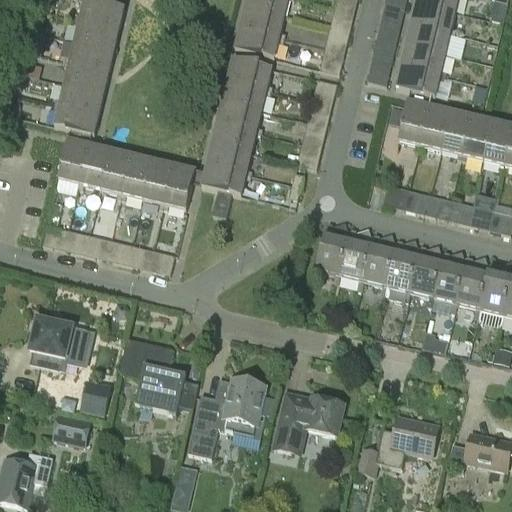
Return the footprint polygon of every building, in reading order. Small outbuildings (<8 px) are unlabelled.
[(45,9),(47,0),(38,0),(36,7),(45,9)] [(295,2),(285,0),(248,0),(246,13),(285,22),(289,6),(294,7),(295,2)] [(418,0),(416,8),(455,17),(459,1),(465,3),(465,0),(418,0)] [(407,6),(388,2),(386,9),(406,14),(407,6)] [(75,24),(121,35),(126,14),(86,4),(82,21),(76,20),(75,24)] [(411,30),(456,40),(457,36),(451,35),(455,17),(416,8),(411,30)] [(285,22),(246,13),(241,34),(285,44),(286,39),(281,38),(285,22)] [(505,19),(492,16),(489,25),(503,28),(505,19)] [(29,35),(44,39),(46,28),(32,24),(29,35)] [(121,35),(75,24),(74,29),(80,30),(76,47),(116,56),(121,35)] [(330,33),(350,38),(352,30),(332,25),(330,33)] [(406,51),(445,60),(448,44),(455,45),(456,40),(411,30),(406,51)] [(348,45),(350,38),(330,33),(328,41),(348,45)] [(285,44),(241,34),(235,55),(275,65),(279,48),(284,49),(285,44)] [(44,39),(29,35),(26,50),(35,52),(38,38),(43,40),(44,39)] [(378,44),(397,49),(399,41),(380,36),(378,44)] [(397,49),(378,44),(376,52),(395,57),(397,49)] [(116,56),(76,47),(72,64),(66,62),(66,66),(111,77),(116,56)] [(401,72),(446,82),(447,79),(440,77),(445,60),(406,51),(401,72)] [(228,88),(272,98),(273,94),(268,93),(272,75),(234,65),(228,88)] [(64,71),(70,72),(66,89),(105,99),(111,77),(66,66),(64,71)] [(20,77),(28,80),(31,70),(22,67),(20,77)] [(322,69),(320,76),(340,82),(342,73),(322,69)] [(434,103),(438,86),(445,87),(446,82),(401,72),(396,94),(434,103)] [(28,80),(20,77),(16,92),(25,94),(25,93),(30,94),(37,92),(38,88),(33,82),(28,81),(28,80)] [(389,85),(369,80),(367,88),(387,92),(389,85)] [(317,87),(316,94),(335,99),(337,91),(317,87)] [(223,108),(262,117),(266,101),(271,102),(272,98),(228,88),(223,108)] [(62,106),(61,110),(100,120),(105,99),(66,89),(62,106)] [(399,146),(417,150),(415,155),(420,156),(430,112),(408,107),(399,146)] [(18,124),(21,111),(12,108),(9,121),(18,124)] [(223,108),(218,129),(262,139),(263,135),(258,134),(262,117),(223,108)] [(61,110),(61,113),(56,132),(95,141),(100,120),(61,110)] [(388,127),(400,130),(404,114),(392,111),(388,127)] [(430,112),(420,156),(424,157),(425,152),(442,156),(451,117),(430,112)] [(442,156),(459,160),(458,165),(462,166),(472,122),(451,117),(442,156)] [(307,128),(327,133),(329,125),(309,121),(307,128)] [(472,122),(462,166),(466,167),(467,162),(484,166),(493,127),(472,122)] [(484,166),(501,170),(500,175),(504,176),(511,144),(511,131),(493,127),(484,166)] [(325,141),(327,133),(307,128),(305,136),(325,141)] [(218,129),(213,150),(252,159),(256,143),(261,144),(262,139),(218,129)] [(59,185),(76,189),(75,194),(79,195),(90,151),(69,146),(59,185)] [(213,150),(211,156),(208,170),(252,181),(253,177),(248,176),(252,159),(213,150)] [(90,151),(79,195),(84,197),(85,192),(102,196),(111,156),(90,151)] [(102,196),(118,200),(117,205),(122,206),(132,161),(111,156),(102,196)] [(144,206),(153,167),(132,161),(122,206),(127,207),(128,202),(144,206)] [(318,169),(299,164),(297,172),(316,177),(318,169)] [(144,206),(160,211),(159,214),(164,215),(174,172),(153,167),(144,206)] [(218,197),(232,200),(241,203),(246,185),(251,186),(252,181),(208,170),(203,193),(209,195),(218,197)] [(169,217),(170,212),(186,216),(196,177),(174,172),(164,215),(169,217)] [(284,191),(284,193),(300,197),(304,181),(296,179),(293,192),(284,191)] [(392,212),(396,192),(389,190),(383,210),(392,212)] [(298,207),(300,197),(284,193),(283,196),(287,197),(286,201),(290,202),(289,205),(298,207)] [(232,201),(232,200),(218,197),(212,222),(226,225),(232,201)] [(426,221),(431,201),(423,199),(419,219),(426,221)] [(431,201),(426,221),(434,223),(439,203),(431,201)] [(468,231),(473,211),(465,209),(461,229),(468,231)] [(473,211),(468,231),(476,233),(481,213),(473,211)] [(327,229),(324,241),(316,277),(335,282),(333,289),(338,290),(340,283),(341,283),(352,235),(349,247),(336,244),(331,230),(327,229)] [(43,251),(51,253),(55,233),(48,231),(43,251)] [(371,253),(360,250),(355,236),(352,235),(341,283),(359,287),(357,295),(361,296),(363,288),(363,289),(371,253)] [(79,259),(87,261),(91,242),(83,240),(79,259)] [(395,258),(382,255),(377,242),(374,241),(372,248),(371,253),(363,289),(382,293),(380,301),(385,302),(386,297),(386,298),(398,247),(395,258)] [(99,243),(91,242),(87,261),(94,263),(99,243)] [(418,264),(407,261),(402,248),(398,247),(386,298),(390,302),(401,305),(404,304),(403,306),(408,307),(409,300),(410,300),(422,252),(421,252),(418,264)] [(121,270),(129,271),(134,252),(126,250),(121,270)] [(141,254),(134,252),(129,271),(137,273),(141,254)] [(442,270),(430,267),(425,253),(422,252),(410,300),(429,305),(428,312),(432,313),(434,306),(446,258),(445,258),(442,270)] [(465,275),(453,272),(448,258),(446,258),(434,306),(452,310),(450,317),(455,319),(457,311),(468,263),(465,275)] [(175,262),(168,260),(163,280),(171,281),(175,262)] [(489,281),(476,278),(472,264),(468,263),(457,311),(476,316),(474,323),(479,324),(479,325),(492,269),(489,281)] [(511,286),(500,283),(496,270),(492,269),(479,325),(483,329),(498,333),(502,330),(504,322),(504,323),(511,289),(511,286)] [(114,316),(118,322),(125,321),(128,315),(124,309),(117,310),(114,316)] [(30,357),(33,358),(30,371),(63,378),(66,365),(83,368),(90,336),(73,332),(38,324),(30,357)] [(434,344),(432,356),(443,358),(446,347),(434,344)] [(173,355),(127,345),(119,380),(141,385),(135,412),(177,422),(179,412),(193,415),(199,390),(185,387),(186,381),(168,377),(173,355)] [(511,361),(511,357),(497,354),(494,369),(509,373),(511,361)] [(257,432),(266,393),(232,385),(232,389),(219,386),(215,405),(201,402),(193,438),(188,459),(212,464),(218,435),(254,443),(256,432),(257,432)] [(106,423),(112,392),(88,387),(81,418),(106,423)] [(287,400),(281,427),(274,456),(302,463),(308,435),(337,442),(344,411),(313,404),(312,406),(287,400)] [(92,429),(59,421),(53,447),(86,455),(92,429)] [(401,475),(405,458),(432,464),(439,432),(398,423),(395,440),(384,437),(380,459),(364,456),(359,480),(374,483),(377,470),(401,475)] [(464,477),(466,467),(508,477),(511,457),(511,449),(472,441),(469,454),(453,451),(449,474),(464,477)] [(0,508),(16,511),(27,511),(33,488),(47,492),(50,477),(53,464),(30,459),(27,470),(5,465),(0,488),(0,508)] [(177,483),(176,490),(192,494),(196,475),(189,474),(180,472),(177,483)] [(86,502),(92,477),(86,476),(80,501),(86,502)] [(365,511),(368,498),(356,495),(352,511),(365,511)]
